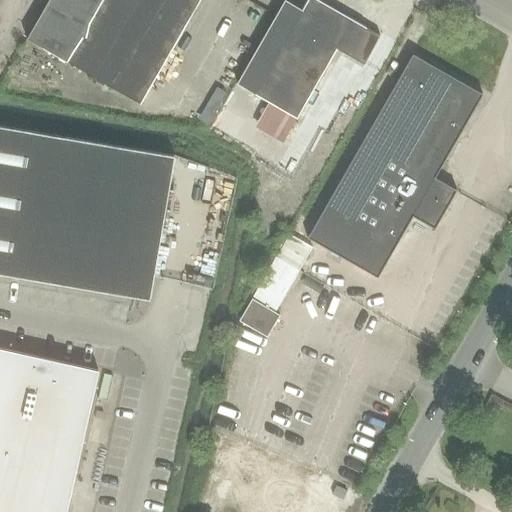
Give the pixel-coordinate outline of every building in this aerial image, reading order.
[(49,0),(27,39),(140,104),(199,0),(49,0)] [(364,65),(380,37),(316,0),(310,0),(305,10),(287,0),(285,0),(237,85),(268,103),(296,119),(337,49),(364,65)] [(378,278),(386,264),(413,216),(435,228),(456,190),(434,178),(481,94),(412,55),(317,225),(309,239),(378,278)] [(226,106),(217,127),(248,141),(258,121),(226,106)] [(0,274),(150,300),(174,156),(0,126),(0,274)] [(289,234),(276,256),(299,270),(312,248),(289,234)] [(276,256),(251,298),(274,312),(299,270),(276,256)] [(251,298),(238,320),(266,337),(279,315),(274,312),(251,298)] [(66,511),(98,370),(0,348),(0,511),(66,511)] [(102,420),(104,412),(97,410),(95,418),(102,420)]
